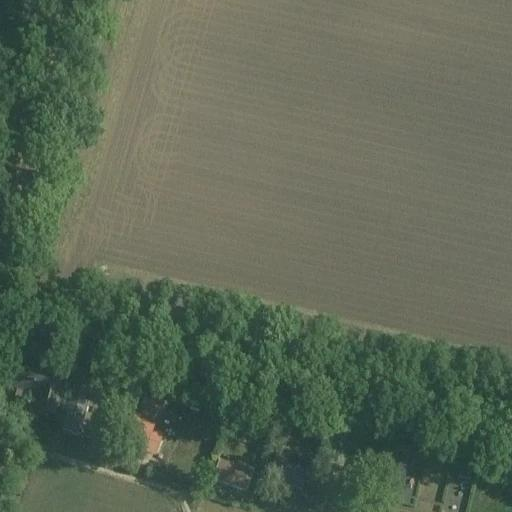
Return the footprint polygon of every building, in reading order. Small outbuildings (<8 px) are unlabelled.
[(21,371),(18,384),(48,391),(47,396),(43,395),(38,414),(55,418),(65,378),(49,374),(48,378),(21,371)] [(92,384),(75,380),(63,430),(71,432),(71,434),(78,435),(80,434),(82,427),(81,426),(92,384)] [(161,403),(145,397),(140,408),(157,414),(161,403)] [(153,425),(136,419),(127,445),(154,455),(160,438),(149,435),(153,425)] [(0,459),(10,463),(16,443),(0,437),(0,459)] [(409,451),(394,447),(380,498),(396,503),(409,451)] [(278,454),(273,464),(266,481),(302,493),(308,475),(284,468),(288,458),(278,454)] [(243,471),(219,463),(212,482),(246,494),(254,472),(244,469),(243,471)] [(366,488),(370,474),(326,463),(322,478),(366,488)]
